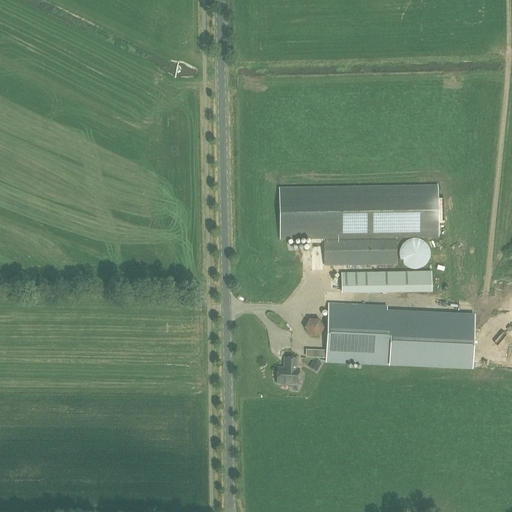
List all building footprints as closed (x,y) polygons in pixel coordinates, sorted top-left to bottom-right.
[(437,186),(279,188),(280,239),(323,238),(323,266),(397,265),(396,237),(438,237),(437,186)] [(399,248),(398,254),(398,258),(400,262),(403,265),(405,267),(409,269),(414,270),(419,269),(424,267),(427,264),(429,259),(430,255),(429,250),(427,245),(423,241),(418,239),(410,239),(403,243),(399,248)] [(341,273),(341,288),(341,293),(432,292),(431,272),(341,273)] [(328,310),(326,351),(306,350),(306,358),(326,359),(326,360),(472,367),(474,320),(373,315),(373,312),(328,310)] [(277,384),(298,384),(299,369),(296,369),(297,359),(285,358),(284,369),(277,369),(277,384)] [(314,359),(309,367),(317,372),(322,363),(314,359)]
